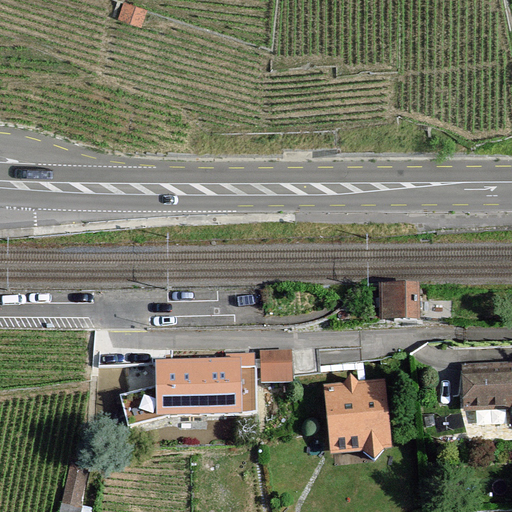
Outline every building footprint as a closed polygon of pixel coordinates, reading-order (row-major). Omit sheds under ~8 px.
[(124,1),(120,16),(144,22),(148,6),(124,1)] [(384,320),(418,319),(417,285),(384,285),(384,320)] [(318,353),(266,355),(267,385),(294,384),(294,378),(319,377),(318,353)] [(255,363),(157,368),(159,393),(128,400),(133,426),(172,416),(256,416),(255,363)] [(511,372),(470,374),(471,410),(511,408),(511,372)] [(385,386),(331,391),(337,454),(391,449),(385,386)] [(84,509),(92,462),(71,459),(64,505),(84,509)]
